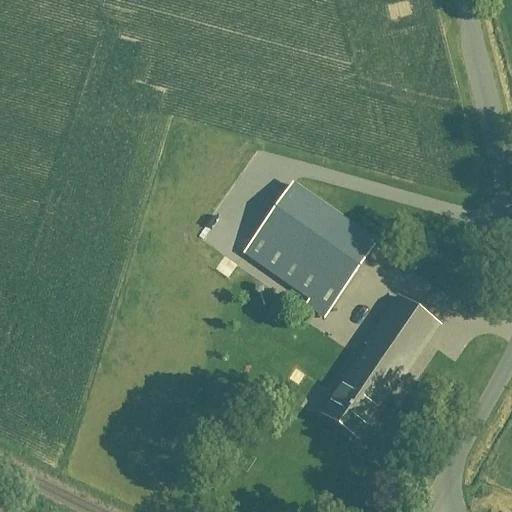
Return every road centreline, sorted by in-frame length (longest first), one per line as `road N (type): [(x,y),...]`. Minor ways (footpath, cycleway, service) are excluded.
road 1 (residential): [(458,0),(511,239)]
road 2 (residential): [(511,378),(434,508)]
